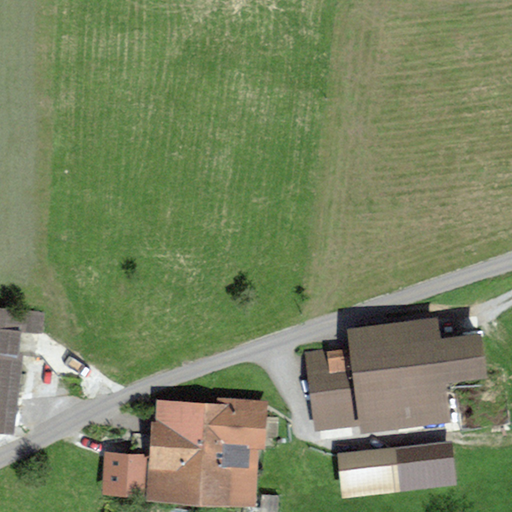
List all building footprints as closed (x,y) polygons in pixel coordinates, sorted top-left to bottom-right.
[(41,361),(46,313),(0,307),(0,437),(15,439),(24,360),(41,361)] [(491,386),(484,340),(445,345),(442,321),(349,334),(350,346),(306,353),(317,434),(361,427),(363,442),(455,429),(450,392),(491,386)] [(267,454),(270,404),(219,401),(219,407),(207,407),(201,509),(255,511),(256,511),(260,454),(267,454)] [(201,509),(207,407),(159,404),(158,426),(153,426),(148,506),(201,509)] [(404,497),(400,452),(340,458),(344,503),(404,497)] [(105,499),(146,502),(148,457),(107,455),(105,499)]
